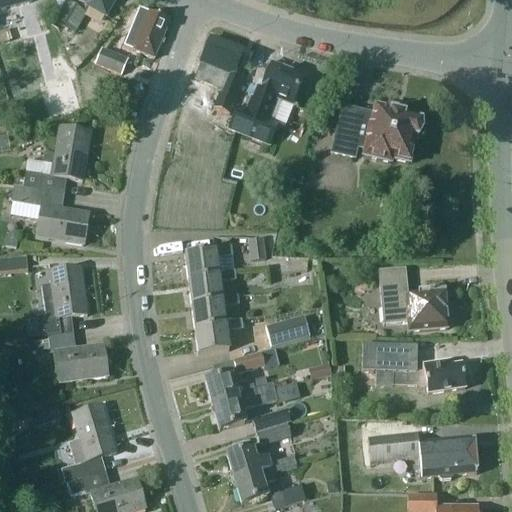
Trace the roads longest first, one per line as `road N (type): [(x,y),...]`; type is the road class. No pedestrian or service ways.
road 1 (residential): [(188,511),(143,351),(132,220),(156,114),(201,0)]
road 2 (tertiary): [(502,59),(302,34),(201,0)]
road 3 (tertiary): [(511,312),(501,213),(502,59)]
